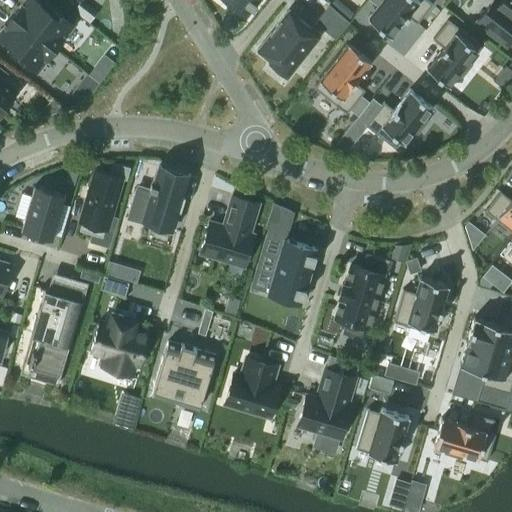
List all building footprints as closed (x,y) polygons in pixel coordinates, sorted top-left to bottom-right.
[(43,6),(35,0),(24,0),(21,4),(13,15),(54,48),(63,37),(63,36),(73,24),(46,3),(43,6)] [(226,0),(246,15),(257,0),(226,0)] [(381,0),(368,17),(390,35),(406,14),(416,22),(432,3),(428,0),(381,0)] [(511,0),(500,0),(499,2),(496,0),(492,0),(476,21),(502,41),(511,28),(511,0)] [(328,5),(314,22),(335,39),(348,22),(328,5)] [(288,10),(257,50),(269,60),(268,61),(287,76),(319,34),(288,10)] [(54,48),(13,15),(5,25),(0,31),(0,37),(11,46),(9,49),(36,71),(46,58),(46,59),(54,48)] [(442,46),(425,67),(448,85),(477,48),(455,32),(458,28),(447,19),(432,38),(442,46)] [(348,43),(319,79),(340,96),(337,99),(349,108),(364,89),(354,81),(370,60),(348,43)] [(0,111),(16,91),(2,79),(7,73),(0,68),(0,111)] [(383,100),(367,120),(379,129),(382,125),(403,142),(432,105),(409,87),(393,108),(383,100)] [(111,174),(94,169),(78,221),(82,222),(79,230),(91,234),(94,225),(107,230),(122,179),(126,180),(130,167),(115,163),(111,174)] [(183,175),(152,166),(137,215),(166,224),(162,238),(175,241),(184,212),(173,209),(183,175)] [(67,173),(65,179),(73,181),(76,172),(68,169),(67,173)] [(33,186),(21,228),(52,237),(64,195),(33,186)] [(500,191),(484,210),(496,219),(499,215),(511,225),(511,195),(510,199),(500,191)] [(258,202),(232,194),(223,225),(208,220),(199,252),(244,265),(254,234),(249,233),(258,202)] [(272,203),(265,225),(285,230),(290,211),(272,203)] [(316,248),(283,238),(267,292),(300,302),(316,248)] [(337,296),(340,297),(334,317),(346,321),(342,332),(359,337),(363,326),(367,327),(382,274),(386,276),(390,261),(366,253),(362,267),(350,263),(344,283),(342,283),(337,296)] [(0,294),(1,294),(10,265),(0,261),(0,294)] [(43,291),(30,335),(38,338),(28,374),(57,384),(87,282),(71,277),(72,275),(70,274),(63,296),(40,289),(39,290),(43,291)] [(128,282),(103,275),(99,288),(124,296),(128,282)] [(403,288),(394,316),(434,328),(447,284),(420,276),(415,292),(403,288)] [(473,316),(466,340),(511,353),(511,348),(511,314),(502,311),(499,324),(473,316)] [(109,312),(106,323),(97,321),(88,350),(102,354),(99,365),(129,374),(132,363),(136,365),(145,335),(129,330),(133,320),(109,312)] [(167,340),(151,393),(199,407),(215,355),(167,340)] [(466,340),(459,364),(484,372),(481,384),(504,391),(508,377),(504,376),(511,353),(466,340)] [(232,374),(223,405),(268,418),(278,388),(270,386),(276,367),(245,358),(240,376),(232,374)] [(355,378),(323,369),(317,391),(318,391),(316,398),(305,395),(296,426),(339,439),(348,408),(346,407),(355,378)] [(363,420),(355,448),(395,460),(408,415),(381,407),(376,423),(363,420)] [(441,417),(433,444),(477,457),(485,432),(489,433),(494,419),(470,412),(466,424),(441,417)] [(396,477),(390,498),(403,502),(410,481),(396,477)]
